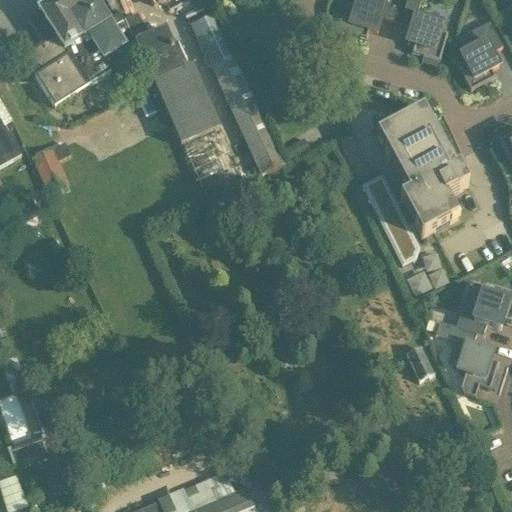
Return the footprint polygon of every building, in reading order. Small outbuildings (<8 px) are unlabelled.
[(107,24),(92,0),(60,0),(38,14),(39,16),(28,23),(44,48),(42,49),(40,47),(25,60),(36,73),(37,73),(39,76),(34,79),(54,110),(110,75),(103,64),(133,45),(120,16),(107,24)] [(147,0),(152,8),(159,4),(160,6),(170,0),(147,0)] [(346,7),(339,34),(365,42),(367,34),(376,37),(380,21),(392,25),(396,13),(356,1),(354,10),(346,7)] [(439,64),(447,37),(439,35),(441,27),(415,19),(420,5),(407,1),(399,28),(410,31),(406,46),(414,48),(411,56),(422,59),(421,65),(435,69),(437,64),(439,64)] [(218,131),(191,71),(183,74),(164,33),(150,39),(137,16),(124,22),(180,148),(218,131)] [(343,18),(335,16),(332,25),(340,28),(343,18)] [(217,20),(192,30),(260,180),(284,168),(217,20)] [(498,69),(491,56),(502,50),(489,26),(459,41),(466,54),(460,57),(464,65),(457,69),(470,94),(495,80),(491,73),(498,69)] [(455,172),(423,113),(375,139),(407,198),(399,202),(421,241),(457,222),(446,201),(468,189),(458,171),(455,172)] [(0,123),(0,170),(20,159),(0,123)] [(511,135),(510,133),(497,140),(500,145),(498,146),(511,171),(511,170),(511,135)] [(291,164),(310,154),(304,143),(285,153),(291,164)] [(64,146),(31,162),(48,197),(68,186),(58,164),(70,158),(64,146)] [(12,211),(16,221),(30,214),(34,221),(38,219),(30,202),(12,211)] [(510,328),(511,321),(511,298),(492,292),(489,300),(481,298),(479,304),(465,300),(455,331),(475,338),(482,340),(486,329),(500,333),(502,325),(510,328)] [(438,326),(434,339),(453,345),(447,364),(459,368),(457,374),(465,377),(460,392),(459,397),(462,398),(475,402),(478,390),(489,393),(490,391),(495,393),(499,378),(494,377),(498,366),(490,363),(492,355),(472,349),(475,338),(455,331),(438,326)] [(0,358),(0,359),(10,355),(5,341),(0,342),(0,358)] [(404,357),(418,386),(434,379),(420,350),(404,357)] [(24,391),(29,403),(41,399),(36,386),(24,391)] [(42,437),(6,451),(12,466),(60,448),(50,422),(38,427),(42,437)] [(0,478),(0,494),(6,511),(26,505),(14,473),(0,478)] [(263,497),(272,493),(268,484),(259,488),(263,497)] [(258,485),(196,511),(269,511),(263,497),(259,488),(258,485)]
